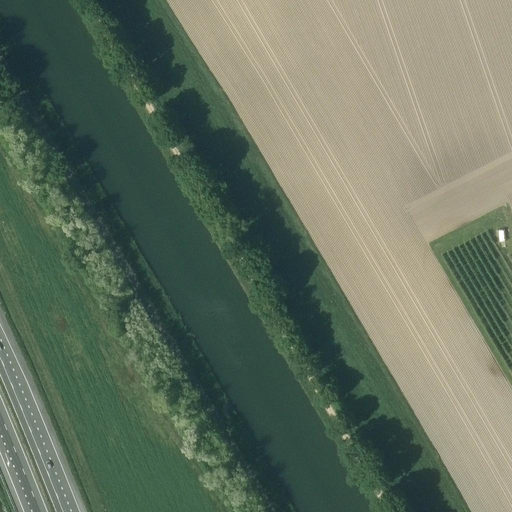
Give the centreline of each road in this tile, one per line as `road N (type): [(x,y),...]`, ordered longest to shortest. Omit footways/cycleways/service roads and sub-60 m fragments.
road 1 (track): [(389,511),(82,0)]
road 2 (unclassified): [(268,511),(0,58)]
road 3 (motorway): [(62,511),(0,360)]
